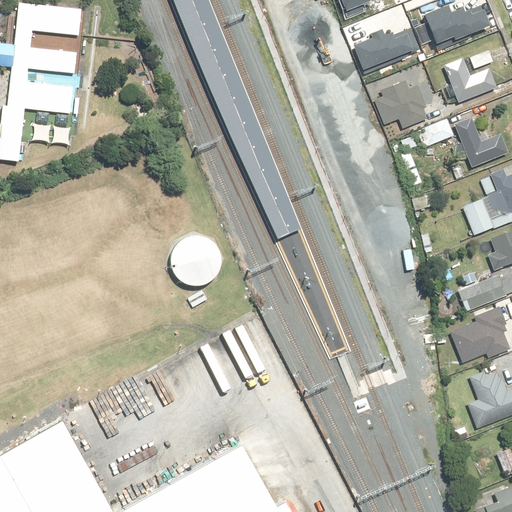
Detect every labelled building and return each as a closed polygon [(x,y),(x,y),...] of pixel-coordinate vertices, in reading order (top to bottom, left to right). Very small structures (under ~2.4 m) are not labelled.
[(72,85),(27,78),(28,68),(73,75),(76,49),(32,42),(34,26),(80,33),(82,5),(47,0),(13,0),(0,126),(0,154),(17,157),(22,108),(69,115),(72,85)] [(170,0),(213,105),(273,238),(294,227),(242,81),(209,0),(170,0)] [(341,0),(346,12),(360,6),(357,0),(341,0)] [(464,2),(421,17),(426,31),(421,33),(428,51),(478,34),(473,18),(470,19),(464,2)] [(372,35),(354,42),(364,71),(420,51),(411,25),(392,32),(391,29),(383,32),(382,29),(370,33),(372,35)] [(464,58),(445,65),(451,83),(446,85),(450,97),(456,95),(459,103),(497,90),(490,69),(471,76),(469,70),(493,61),(489,51),(465,59),(464,58)] [(409,89),(406,80),(382,89),(384,95),(375,98),(383,124),(397,119),(400,128),(426,120),(423,110),(426,109),(418,86),(409,89)] [(424,148),(457,135),(460,142),(452,145),(458,161),(466,157),(470,167),(499,155),(490,132),(479,136),(471,116),(453,124),(451,124),(449,119),(417,132),(424,148)] [(475,236),(511,221),(511,164),(481,178),(488,196),(463,206),(475,236)] [(494,269),(500,267),(511,262),(511,229),(490,237),(495,251),(489,253),(494,269)] [(220,260),(218,253),(214,247),(207,242),(200,240),(193,240),(186,242),(180,247),(176,252),(174,259),(175,266),(177,273),(182,279),(188,283),(196,285),(203,284),(210,281),(216,275),(219,268),(220,260)] [(511,271),(499,277),(498,275),(458,291),(466,311),(511,292),(511,271)] [(462,276),(466,285),(477,280),(474,272),(462,276)] [(506,322),(502,312),(500,307),(474,317),(476,322),(449,333),(462,365),(486,355),(488,359),(510,350),(503,332),(507,331),(504,323),(506,322)] [(470,378),(478,400),(468,404),(477,429),(511,415),(511,387),(506,390),(499,371),(485,376),(484,373),(470,378)] [(291,511),(284,500),(276,505),(265,485),(257,472),(250,460),(243,448),(241,443),(116,511),(113,511),(62,419),(0,453),(0,511),(291,511)] [(511,447),(497,453),(505,475),(511,472),(511,447)] [(511,511),(511,486),(493,494),(497,503),(475,511),(511,511)]
